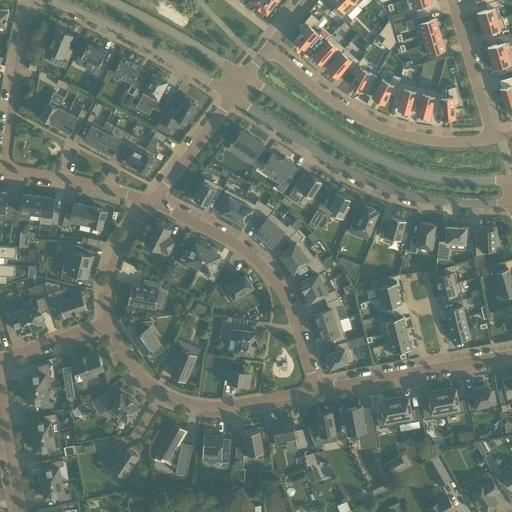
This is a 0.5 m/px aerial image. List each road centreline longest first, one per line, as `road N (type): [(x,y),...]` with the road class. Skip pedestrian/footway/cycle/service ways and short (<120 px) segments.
road 1 (residential): [(231,100),(331,164),(411,197),(510,201)]
road 2 (residential): [(507,179),(417,175),(353,148),(247,80)]
road 3 (residential): [(311,391),(292,314),(264,273),(230,242),(150,202)]
road 4 (residential): [(491,140),(433,141),(360,119),(268,46)]
road 5 (residential): [(311,391),(211,406),(187,402),(141,376),(109,324)]
road 6 (residential): [(40,0),(135,40),(231,100)]
road 7 (residential): [(428,370),(404,277),(426,274),(449,366)]
road 8 (residential): [(4,171),(30,0)]
road 9 (residential): [(247,80),(108,0)]
road 10 (residential): [(150,202),(4,171)]
road 11 (residential): [(491,140),(450,0)]
road 12 (residential): [(23,511),(0,376)]
road 13 (residential): [(109,324),(107,274),(131,219),(150,202)]
road 14 (residential): [(150,202),(231,100)]
